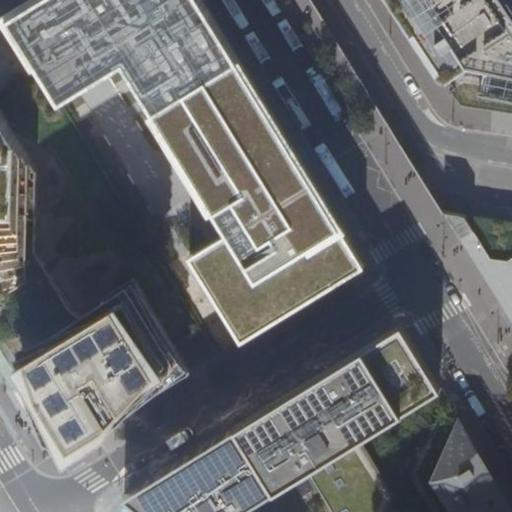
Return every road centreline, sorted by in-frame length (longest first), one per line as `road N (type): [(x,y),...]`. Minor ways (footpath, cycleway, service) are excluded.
road 1 (residential): [(37,511),(418,273)]
road 2 (residential): [(418,273),(253,0)]
road 3 (residential): [(511,153),(433,137),(345,0)]
road 4 (residential): [(511,426),(418,273)]
